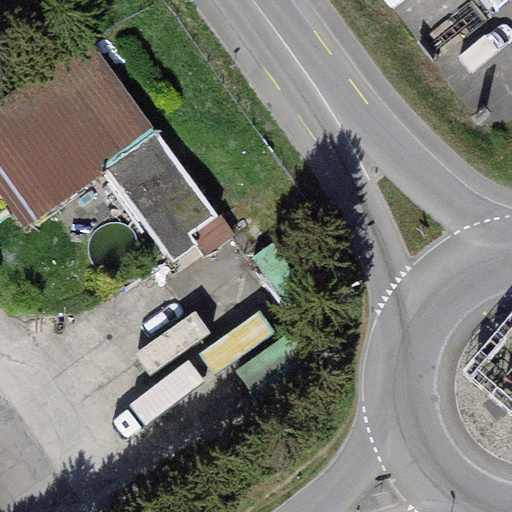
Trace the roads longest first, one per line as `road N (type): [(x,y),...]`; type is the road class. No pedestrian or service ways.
road 1 (secondary): [(240,0),(446,280)]
road 2 (secondary): [(446,280),(417,311),(400,349),(395,390),(403,431),(423,467)]
